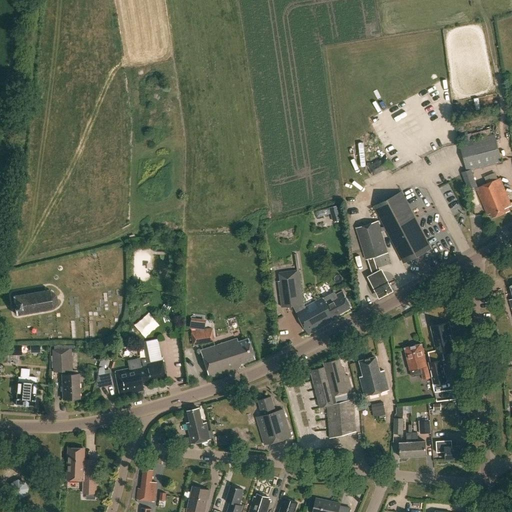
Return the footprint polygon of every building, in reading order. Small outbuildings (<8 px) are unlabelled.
[(465,142),(460,143),(468,170),(461,173),(467,189),(477,186),(471,170),(502,162),(495,134),(473,140),(471,134),(463,136),(465,142)] [(373,176),(393,167),(388,155),(368,164),(373,176)] [(510,203),(500,178),(477,187),(488,215),(492,213),(494,218),(511,211),(508,204),(510,203)] [(405,262),(431,248),(403,192),(376,206),(405,262)] [(317,218),(331,215),(333,222),(342,220),(338,206),(329,208),(315,212),(317,218)] [(283,221),(286,231),(304,227),(301,217),(283,221)] [(366,259),(389,253),(380,221),(357,227),(366,259)] [(284,262),(285,272),(280,273),(281,281),(279,281),(282,307),(304,304),(301,283),(307,283),(304,259),(284,262)] [(381,270),(366,276),(376,294),(379,299),(393,291),(390,287),(381,270)] [(54,296),(47,291),(11,297),(15,315),(51,308),(55,302),(54,296)] [(352,307),(343,291),(336,294),(335,292),(324,298),(324,297),(304,307),(297,311),(309,333),(332,321),(334,316),(352,307)] [(429,352),(435,384),(447,381),(443,361),(445,361),(443,353),(455,351),(449,323),(431,327),(436,351),(429,352)] [(214,341),(211,328),(191,331),(193,345),(214,341)] [(254,358),(248,338),(238,341),(237,339),(230,341),(229,340),(201,349),(210,376),(239,367),(242,363),(254,358)] [(146,358),(147,363),(160,360),(156,339),(145,342),(148,358),(146,358)] [(430,378),(427,367),(422,344),(405,349),(412,377),(422,374),(423,380),(430,378)] [(5,346),(5,355),(21,355),(21,346),(5,346)] [(60,372),(61,375),(62,400),(78,399),(77,375),(75,375),(75,372),(72,372),(71,349),(51,350),(52,372),(60,372)] [(127,361),(129,369),(115,372),(120,396),(143,391),(142,383),(145,383),(166,378),(162,360),(146,363),(147,365),(141,366),(139,358),(127,361)] [(367,396),(389,390),(384,371),(380,372),(376,358),(361,362),(363,370),(362,372),(364,376),(361,377),(367,396)] [(327,406),(330,438),(356,432),(353,399),(351,391),(352,391),(348,375),(346,376),(344,368),(342,367),(340,359),(324,363),(325,367),(311,370),(312,372),(308,373),(311,385),(315,384),(321,408),(327,406)] [(33,406),(35,385),(35,377),(29,377),(29,369),(28,369),(29,366),(21,365),(20,377),(17,377),(15,404),(33,406)] [(98,375),(95,389),(112,385),(109,373),(98,375)] [(276,412),(271,397),(259,401),(263,415),(257,417),(266,445),(291,437),(283,410),(276,412)] [(467,409),(467,401),(458,401),(459,410),(467,409)] [(383,402),(371,404),(374,416),(385,414),(383,402)] [(203,423),(199,409),(188,411),(191,422),(187,423),(192,445),(211,440),(206,422),(203,423)] [(403,434),(404,418),(394,418),(393,433),(403,434)] [(431,433),(430,421),(419,421),(420,433),(431,433)] [(413,457),(412,442),(412,433),(408,433),(406,433),(407,443),(400,443),(401,458),(413,457)] [(412,442),(413,457),(426,456),(425,442),(418,442),(417,433),(412,433),(412,442)] [(452,441),(446,441),(437,442),(437,452),(446,451),(446,460),(465,459),(465,453),(463,453),(463,447),(452,447),(452,441)] [(83,449),(69,448),(68,480),(84,481),(83,494),(96,494),(97,461),(83,460),(83,449)] [(153,470),(143,469),(141,489),(138,488),(137,500),(155,502),(157,483),(152,482),(153,470)] [(18,480),(11,483),(9,489),(13,496),(20,499),(26,495),(29,489),(25,482),(18,480)] [(240,511),(243,506),(240,505),(244,495),(242,495),(244,489),(231,486),(226,501),(230,502),(226,511),(240,511)] [(205,511),(211,491),(194,487),(188,511),(189,511),(205,511)] [(255,497),(249,511),(267,511),(271,500),(268,499),(269,497),(259,494),(258,498),(255,497)] [(357,495),(353,498),(359,506),(363,503),(357,495)] [(294,511),(297,503),(285,499),(280,511),(294,511)] [(349,511),(352,508),(340,506),(341,504),(316,499),(313,511),(349,511)]
